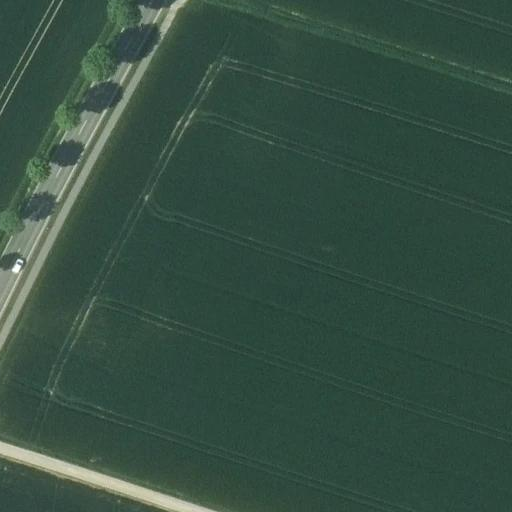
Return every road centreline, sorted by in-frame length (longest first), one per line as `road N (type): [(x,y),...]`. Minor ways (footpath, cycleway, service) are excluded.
road 1 (secondary): [(155,0),(0,289)]
road 2 (track): [(190,511),(0,450)]
